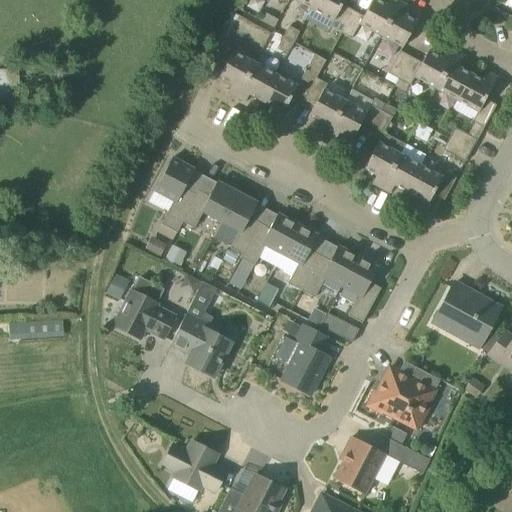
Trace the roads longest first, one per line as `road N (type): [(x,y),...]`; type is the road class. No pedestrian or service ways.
road 1 (track): [(215,0),(108,234),(89,310),(90,367),(102,407),(141,478),(174,511)]
road 2 (residential): [(154,380),(277,444),(330,424),(423,250)]
road 3 (residential): [(423,250),(187,124)]
